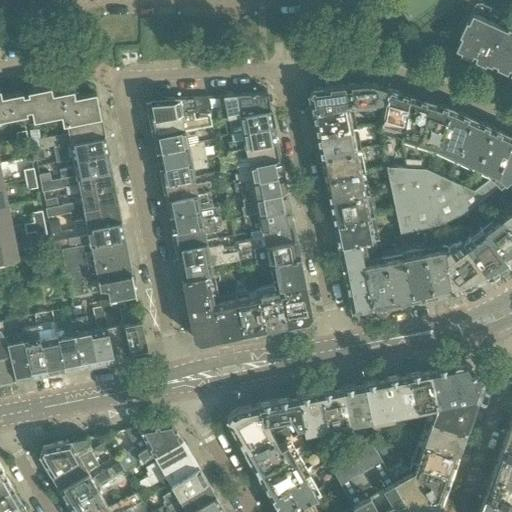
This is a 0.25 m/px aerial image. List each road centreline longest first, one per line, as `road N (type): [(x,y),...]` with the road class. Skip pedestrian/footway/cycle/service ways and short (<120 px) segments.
road 1 (residential): [(281,71),(132,78),(124,85),(120,98),(179,380)]
road 2 (residential): [(281,71),(338,351)]
road 3 (residential): [(511,117),(375,67),(281,71)]
road 4 (residential): [(457,510),(505,371),(491,322)]
road 5 (tertiary): [(0,417),(179,380)]
road 6 (tertiary): [(179,380),(338,351)]
road 7 (tertiary): [(338,351),(491,322)]
road 8 (residential): [(179,380),(253,511)]
road 9 (residential): [(116,0),(254,0)]
